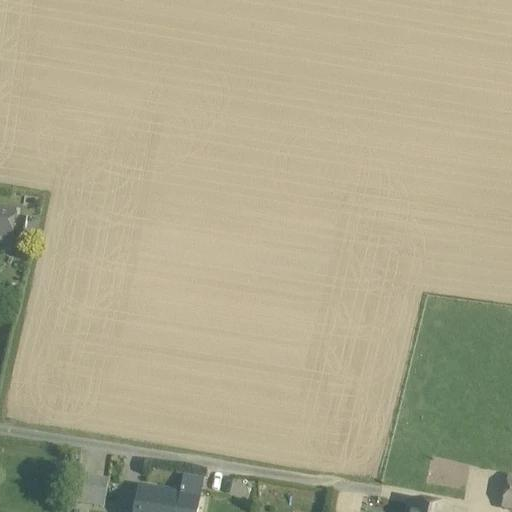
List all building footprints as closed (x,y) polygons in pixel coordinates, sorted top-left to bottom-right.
[(14,213),(0,211),(0,228),(4,229),(4,228),(12,229),(14,213)] [(27,219),(25,234),(36,235),(37,220),(27,219)] [(24,224),(13,223),(13,245),(34,246),(34,236),(24,235),(24,224)] [(4,228),(3,236),(2,246),(10,247),(13,229),(4,228)] [(503,508),(511,509),(511,480),(509,480),(508,481),(503,508)] [(78,504),(94,506),(95,506),(105,507),(107,485),(81,481),(78,504)] [(181,496),(183,497),(184,497),(199,499),(201,484),(183,481),(181,496)] [(135,511),(196,511),(199,500),(140,490),(139,490),(139,491),(135,511)]
